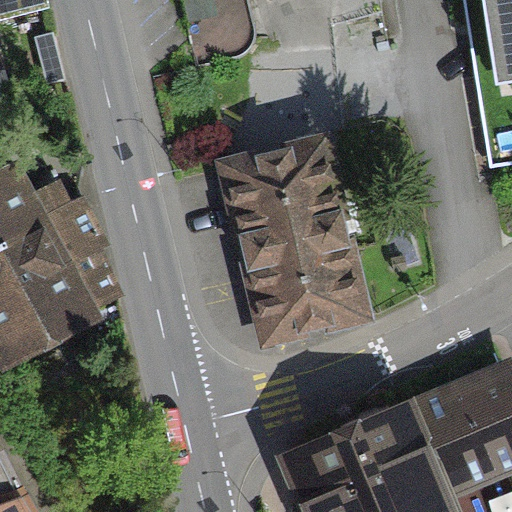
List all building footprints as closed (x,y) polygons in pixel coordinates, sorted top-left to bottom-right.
[(511,0),(468,0),(496,162),(511,158),(511,0)] [(327,144),(227,166),(264,337),(364,315),(327,144)] [(18,167),(0,177),(0,335),(12,357),(115,300),(54,189),(35,199),(18,167)] [(511,377),(507,367),(283,466),(303,511),(452,511),(445,496),(511,466),(511,377)] [(28,511),(0,468),(0,511),(28,511)]
